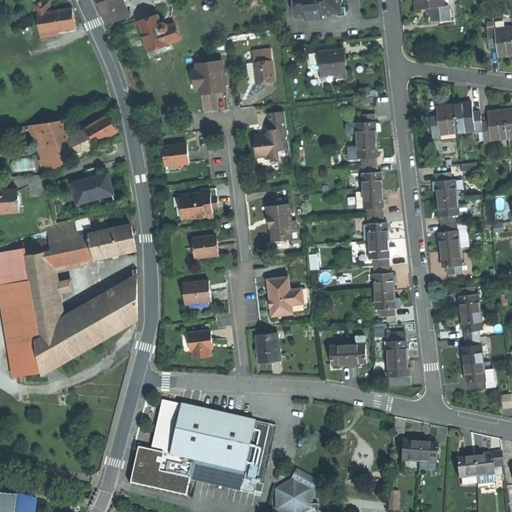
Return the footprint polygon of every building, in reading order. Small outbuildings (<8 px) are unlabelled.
[(128,11),(124,0),(96,0),(100,8),(103,19),(112,16),(128,11)] [(294,0),(296,18),(343,13),(341,0),(294,0)] [(445,8),(444,0),(415,0),(416,3),(417,11),(431,10),(445,8)] [(35,15),(37,15),(50,13),(49,2),(33,4),(35,15)] [(453,7),(445,8),(431,10),(433,25),(455,22),(453,7)] [(37,15),(40,34),(75,28),(74,20),(72,9),(50,13),(37,15)] [(128,11),(112,16),(114,20),(129,15),(128,11)] [(158,16),(140,22),(150,49),(170,42),(178,39),(173,25),(168,27),(167,24),(163,23),(161,23),(158,16)] [(489,46),(497,45),(496,31),(495,28),(487,29),(489,46)] [(511,28),(496,31),(497,45),(499,59),(508,58),(511,57),(511,28)] [(172,49),(170,42),(150,49),(152,56),(172,49)] [(336,43),(309,46),(310,54),(320,53),(337,51),(336,43)] [(344,63),(343,50),(337,51),(320,53),(323,73),(323,81),(346,78),(344,63)] [(274,82),(271,61),(252,63),(255,85),(263,84),(274,82)] [(213,92),(226,91),(222,62),(198,65),(198,71),(196,71),(198,88),(200,88),(201,94),(213,92)] [(459,134),(476,132),(474,119),(473,105),(464,106),(455,107),(459,134)] [(440,137),(459,134),(455,107),(437,109),(438,117),(439,124),(440,137)] [(499,112),(489,113),(490,128),(492,142),(510,140),(507,111),(499,112)] [(281,151),(277,113),(270,114),(272,132),(268,136),(255,137),(256,145),(255,145),(254,146),(254,150),(256,150),(256,154),(256,157),(267,156),(267,159),(278,158),(277,151),(281,151)] [(95,144),(117,131),(113,124),(109,116),(87,129),(89,133),(95,144)] [(375,124),(375,116),(360,117),(360,125),(375,124)] [(482,118),(474,119),(476,132),(476,135),(484,134),(483,128),(482,118)] [(55,169),(77,157),(70,141),(62,121),(30,127),(37,143),(43,141),(50,156),(55,169)] [(377,141),(377,134),(376,127),(376,124),(375,124),(360,125),(357,125),(358,142),(377,141)] [(441,140),(440,137),(439,124),(432,124),(434,141),(441,140)] [(492,145),(492,142),(490,128),(483,128),(484,134),(485,146),(492,145)] [(96,147),(95,144),(89,133),(70,141),(77,157),(96,147)] [(362,160),(378,159),(378,151),(377,141),(358,142),(359,161),(362,160)] [(186,164),(190,163),(188,153),(187,144),(163,147),(166,166),(174,165),(181,170),(186,164)] [(45,172),(55,169),(50,156),(41,160),(45,172)] [(174,165),(166,166),(167,173),(181,171),(181,170),(174,165)] [(379,174),(379,166),(363,167),(363,175),(379,174)] [(87,171),(89,179),(97,177),(94,169),(87,171)] [(454,181),(453,173),(437,175),(437,183),(454,181)] [(73,184),(78,204),(113,194),(111,185),(108,174),(97,177),(89,179),(73,184)] [(382,174),(379,174),(363,175),(364,192),(383,191),(383,183),(382,174)] [(438,191),(440,200),(459,198),(457,181),(454,181),(437,183),(438,191)] [(218,203),(218,200),(218,197),(212,197),(211,190),(202,191),(202,194),(182,196),(183,207),(185,207),(185,209),(193,213),(195,213),(196,219),(208,218),(208,216),(210,216),(210,219),(215,218),(214,214),(215,214),(214,209),(214,208),(211,208),(210,204),(218,203)] [(0,192),(0,212),(20,211),(19,201),(18,191),(0,192)] [(365,210),(368,210),(385,209),(384,201),(383,191),(364,192),(365,210)] [(460,206),(459,198),(440,200),(441,209),(442,219),(458,217),(461,216),(460,206)] [(290,233),(287,205),(267,207),(268,216),(269,216),(270,223),(271,229),(273,228),(275,242),(288,240),(287,234),(290,233)] [(468,205),(460,206),(461,216),(468,215),(470,213),(468,205)] [(385,216),(385,209),(368,210),(369,217),(385,216)] [(385,224),(385,216),(369,217),(369,225),(385,224)] [(442,219),(443,225),(459,223),(458,221),(458,217),(442,219)] [(81,222),(84,236),(89,235),(93,234),(89,219),(81,222)] [(51,243),(79,237),(76,222),(48,230),(50,238),(51,243)] [(468,230),(467,222),(459,223),(460,231),(468,230)] [(443,225),(444,233),(460,231),(459,223),(443,225)] [(389,224),(385,224),(369,225),(368,225),(369,242),(390,241),(389,233),(389,224)] [(89,235),(94,259),(94,260),(136,250),(134,240),(131,226),(93,234),(89,235)] [(468,230),(460,231),(461,246),(470,245),(468,230)] [(462,248),(461,246),(460,231),(444,233),(440,233),(441,237),(441,243),(442,251),(462,248)] [(79,237),(51,243),(49,243),(51,251),(54,267),(94,259),(89,235),(84,236),(79,237)] [(194,239),(196,259),(219,256),(219,250),(218,245),(216,245),(215,236),(194,239)] [(21,251),(22,256),(51,251),(49,243),(51,243),(50,238),(20,245),(21,251)] [(370,261),(374,261),(390,260),(391,260),(391,259),(390,249),(390,241),(369,242),(370,261)] [(398,248),(390,249),(391,259),(394,258),(396,256),(396,255),(398,255),(398,252),(398,248)] [(444,269),(447,268),(463,266),(464,266),(462,248),(442,251),(443,259),(444,269)] [(22,256),(21,251),(0,254),(0,265),(14,378),(41,373),(36,341),(33,324),(22,256)] [(54,267),(51,251),(22,256),(33,324),(63,318),(58,293),(57,283),(54,267)] [(375,267),(375,275),(391,274),(391,266),(375,267)] [(447,268),(448,276),(464,274),(463,266),(447,268)] [(395,274),(391,274),(375,275),(374,275),(375,293),(396,292),(395,283),(395,274)] [(270,299),(272,316),(292,314),(291,305),(297,305),(296,291),(290,291),(289,278),(268,280),(270,299)] [(57,283),(58,293),(70,292),(69,281),(57,283)] [(184,284),(186,304),(212,301),(211,293),(210,281),(184,284)] [(112,298),(127,324),(138,318),(137,283),(112,298)] [(477,295),(476,288),(460,289),(461,297),(477,295)] [(396,310),(397,310),(397,307),(396,299),(396,292),(375,293),(376,311),(380,311),(396,310)] [(462,306),(462,314),(483,312),(480,295),(477,295),(461,297),(460,297),(462,306)] [(112,298),(64,325),(36,341),(41,373),(42,373),(127,324),(112,298)] [(212,301),(186,304),(187,312),(213,309),(212,301)] [(397,318),(396,310),(380,311),(381,319),(397,318)] [(485,330),(483,312),(462,314),(464,323),(465,332),(481,330),(485,330)] [(64,325),(63,318),(33,324),(36,341),(64,325)] [(481,337),(481,330),(465,332),(466,339),(481,337)] [(193,351),(194,358),(212,356),(211,349),(210,341),(212,340),(211,337),(211,332),(189,334),(191,352),(193,351)] [(257,337),(260,363),(271,361),(282,360),(278,334),(257,337)] [(388,335),(389,343),(408,342),(407,334),(388,335)] [(356,337),(357,345),(367,345),(366,336),(356,337)] [(466,339),(467,347),(482,345),(481,337),(466,339)] [(408,350),(408,342),(389,343),(388,343),(389,360),(409,359),(408,350)] [(368,364),(367,345),(357,345),(349,346),(350,365),(359,365),(368,364)] [(483,345),(482,345),(467,347),(463,348),(464,356),(465,365),(485,363),(485,362),(483,345)] [(350,365),(349,346),(331,347),(332,366),(342,365),(350,365)] [(389,360),(390,378),(410,377),(409,369),(409,359),(389,360)] [(468,383),(470,382),(488,380),(486,370),(485,363),(465,365),(467,374),(468,383)] [(492,369),(486,370),(488,380),(488,381),(496,380),(495,369),(492,369)] [(390,378),(391,387),(412,386),(412,377),(410,377),(390,378)] [(470,382),(471,390),(489,388),(488,381),(488,380),(470,382)] [(511,407),(511,394),(502,395),(504,408),(511,407)] [(152,444),(158,446),(168,403),(162,401),(159,414),(152,444)] [(130,485),(186,497),(190,481),(164,475),(180,405),(168,403),(158,446),(152,444),(150,451),(138,448),(137,452),(130,485)] [(180,405),(164,475),(190,481),(254,495),(254,492),(261,494),(263,485),(256,484),(269,426),(180,405)] [(276,427),(269,426),(256,484),(263,485),(276,427)] [(404,443),(402,461),(419,462),(420,444),(412,443),(404,443)] [(420,444),(419,462),(420,463),(437,464),(438,464),(439,445),(430,444),(420,444)] [(494,468),(504,467),(503,452),(492,454),(493,456),(494,468)] [(483,457),(475,458),(477,477),(493,475),(495,475),(494,468),(493,456),(483,457)] [(466,459),(458,460),(460,479),(473,478),(477,477),(475,458),(466,459)] [(437,464),(420,463),(420,471),(436,472),(437,464)] [(315,489),(317,483),(298,472),(295,478),(295,480),(288,484),(287,484),(279,489),(277,492),(277,502),(278,502),(277,510),(280,511),(310,511),(312,511),(313,489),(315,489)] [(495,488),(493,475),(477,477),(478,489),(495,488)] [(389,493),(388,510),(397,511),(398,494),(389,493)] [(0,511),(36,511),(38,498),(17,496),(17,499),(0,495),(0,511)]
